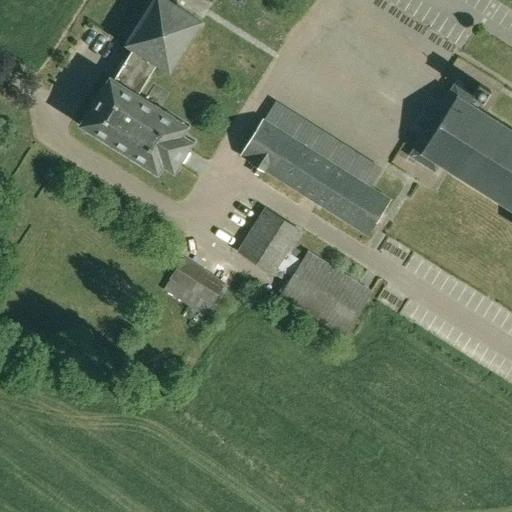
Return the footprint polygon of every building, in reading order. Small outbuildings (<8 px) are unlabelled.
[(154,0),(126,44),(133,48),(114,78),(110,75),(79,124),(158,174),(163,166),(175,173),(195,141),(183,135),(189,125),(140,94),(158,65),(169,72),(201,21),(167,0),(154,0)] [(416,125),(425,131),(409,156),(436,174),(440,166),(511,211),(511,129),(477,108),(481,101),(484,103),(492,91),(480,84),(473,95),(455,83),(439,108),(429,102),(416,125)] [(241,155),(367,235),(390,200),(263,120),(241,155)] [(308,252),(302,260),(288,253),(302,231),(265,208),(239,251),(275,274),(278,269),(292,278),(281,294),(345,334),(371,292),(308,252)] [(171,279),(212,304),(224,284),(183,259),(171,279)]
